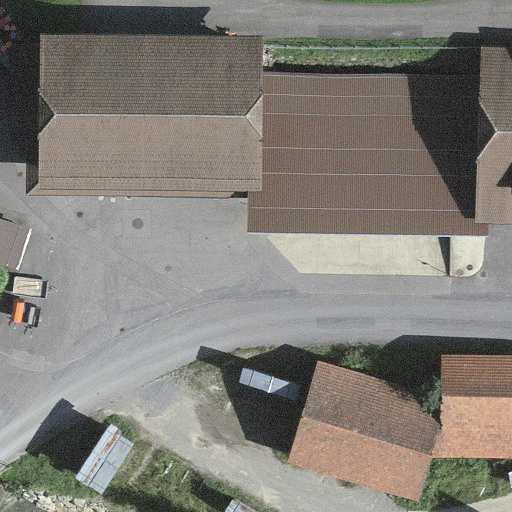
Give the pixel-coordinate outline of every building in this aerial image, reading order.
[(260,33),(29,30),(27,188),(249,194),(248,182),(262,182),(261,72),(260,33)] [(511,47),(481,46),(480,77),(475,216),(487,216),(511,217),(511,47)] [(480,77),(261,72),(262,182),(248,182),(249,194),(250,225),(487,230),(487,216),(475,216),(480,77)] [(511,353),(441,352),(440,396),(440,423),(432,455),(511,456),(511,353)] [(440,396),(318,359),(287,458),(420,501),(432,455),(440,423),(440,396)]
